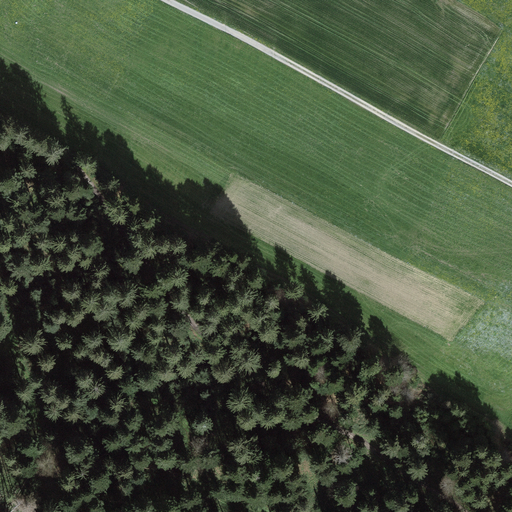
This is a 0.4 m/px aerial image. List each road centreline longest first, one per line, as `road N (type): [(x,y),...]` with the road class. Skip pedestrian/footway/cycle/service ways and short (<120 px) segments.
road 1 (track): [(456,511),(367,444),(252,390),(68,157)]
road 2 (track): [(511,184),(166,0)]
